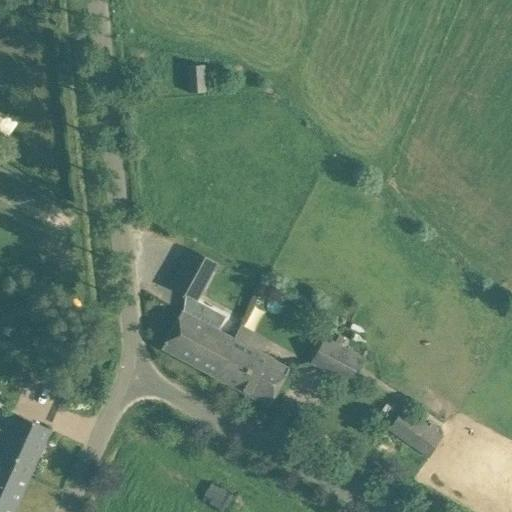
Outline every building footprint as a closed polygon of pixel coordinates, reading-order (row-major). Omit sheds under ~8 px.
[(188,92),(204,91),(202,65),(187,66),(188,92)] [(0,129),(9,134),(17,121),(0,110),(0,129)] [(196,300),(212,271),(219,274),(223,266),(189,248),(169,286),(175,289),(196,300)] [(213,375),(232,339),(181,312),(162,347),(213,375)] [(324,335),(309,362),(346,382),(361,355),(324,335)] [(268,404),(287,369),(232,339),(213,375),(268,404)] [(14,368),(9,380),(25,388),(31,375),(14,368)] [(430,457),(441,440),(444,437),(405,409),(402,413),(391,429),(430,457)] [(12,511),(50,429),(13,413),(0,442),(0,511),(12,511)]
